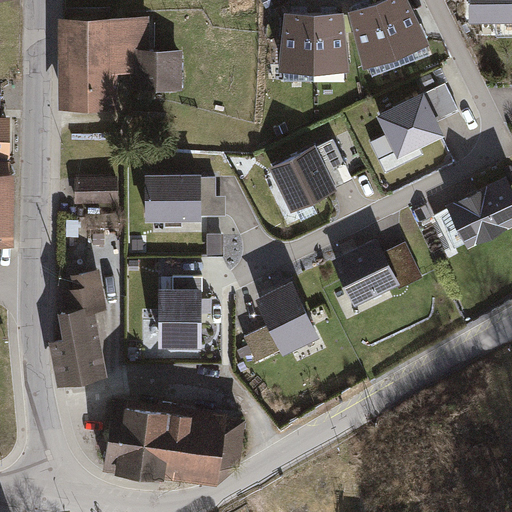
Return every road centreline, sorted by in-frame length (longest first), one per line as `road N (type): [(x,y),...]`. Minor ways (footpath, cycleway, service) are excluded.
road 1 (residential): [(40,0),(33,290),(54,485)]
road 2 (residential): [(436,0),(500,135),(489,157),(264,260)]
road 3 (tertiary): [(163,511),(211,495),(511,326)]
